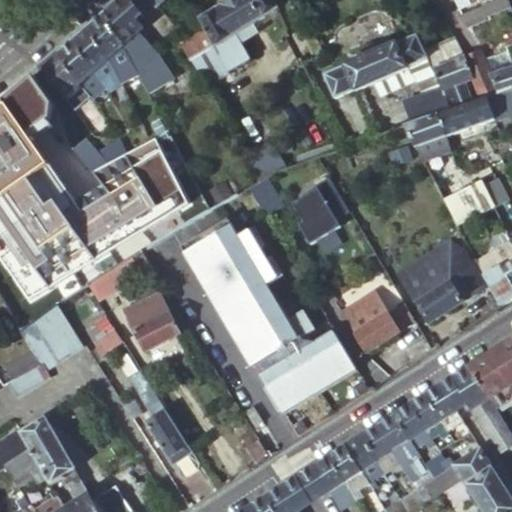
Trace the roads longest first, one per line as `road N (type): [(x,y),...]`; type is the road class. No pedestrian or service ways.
road 1 (unknown): [(226,214),(183,241),(182,272),(297,464)]
road 2 (unknown): [(186,511),(98,362),(81,365),(0,420)]
road 3 (residential): [(511,326),(297,464)]
road 4 (unknown): [(29,46),(84,201),(100,210),(119,206),(161,182)]
